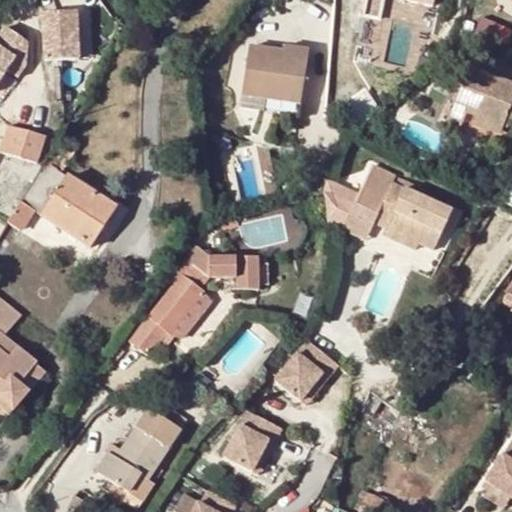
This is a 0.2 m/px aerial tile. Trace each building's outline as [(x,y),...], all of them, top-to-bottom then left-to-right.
[(76,14),(43,15),(45,63),(79,62),(76,14)] [(0,84),(7,74),(16,79),(25,67),(27,45),(5,29),(0,36),(0,84)] [(284,47),(283,52),(282,59),(307,63),(309,51),(284,47)] [(300,107),(307,63),(282,59),(283,52),(248,48),(242,96),(300,107)] [(480,118),(505,128),(508,122),(511,123),(511,84),(469,67),(453,108),(470,114),(480,118)] [(470,114),(453,108),(447,105),(439,123),(448,127),(450,121),(464,126),(470,114)] [(505,128),(480,118),(477,127),(502,137),(505,128)] [(36,165),(43,139),(9,128),(1,154),(36,165)] [(76,146),(60,135),(55,143),(47,156),(63,166),(76,146)] [(47,156),(42,164),(59,174),(63,166),(47,156)] [(19,203),(34,213),(89,249),(115,209),(59,174),(42,164),(26,189),(19,203)] [(385,230),(420,246),(434,253),(453,212),(393,185),(395,178),(372,167),(355,206),(375,216),(388,223),(385,230)] [(6,223),(23,234),(34,213),(19,203),(6,223)] [(340,231),(345,233),(364,241),(372,223),(375,216),(355,206),(350,205),(342,225),(340,231)] [(372,223),(385,230),(388,223),(375,216),(372,223)] [(420,246),(385,230),(382,236),(416,253),(420,246)] [(210,260),(193,246),(182,261),(190,267),(207,278),(236,279),(236,292),(258,292),(258,288),(269,287),(268,265),(258,265),(258,259),(235,259),(210,260)] [(190,267),(182,261),(174,271),(182,277),(130,344),(148,358),(158,346),(164,351),(172,339),(168,337),(173,330),(200,297),(204,293),(199,290),(207,278),(190,267)] [(200,297),(173,330),(182,337),(209,305),(200,297)] [(0,336),(2,338),(20,317),(0,299),(0,336)] [(296,334),(263,373),(287,394),(309,368),(315,372),(326,359),(306,341),(296,334)] [(0,403),(13,414),(29,393),(19,385),(34,366),(2,338),(0,336),(0,403)] [(45,375),(34,366),(19,385),(29,393),(45,375)] [(309,368),(287,394),(293,398),(315,372),(309,368)] [(268,422),(235,406),(212,452),(240,467),(255,436),(261,438),(268,422)] [(96,475),(130,497),(141,478),(149,482),(181,432),(149,411),(116,460),(108,455),(96,475)] [(261,438),(255,436),(240,467),(245,469),(261,438)] [(511,462),(503,457),(486,484),(511,499),(511,462)] [(141,478),(130,497),(142,505),(155,486),(149,482),(141,478)] [(191,501),(172,491),(161,511),(221,511),(226,502),(198,487),(191,501)] [(371,493),(361,511),(385,511),(389,506),(390,503),(371,493)]
